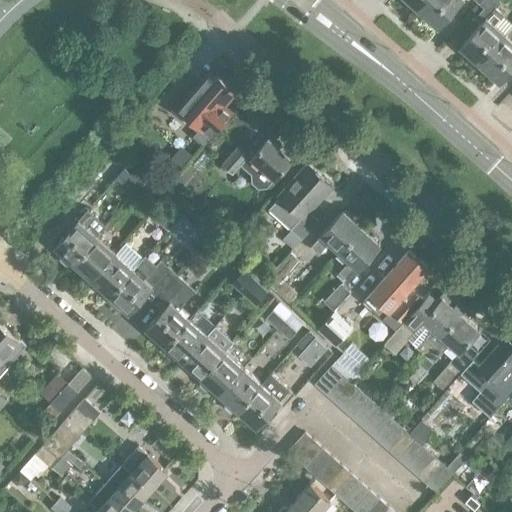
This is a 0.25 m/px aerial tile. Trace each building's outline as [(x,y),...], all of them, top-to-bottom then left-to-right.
[(476,0),(479,2),(480,0),(424,0),(417,8),(437,25),(459,0),(476,0)] [(460,46),(479,63),(505,34),(494,24),(503,14),(496,8),(501,1),(500,0),(480,0),(479,2),(484,7),(475,16),(481,22),(460,46)] [(511,39),(505,34),(479,63),(499,81),(511,65),(511,39)] [(209,71),(188,95),(185,93),(172,108),(188,122),(191,119),(201,127),(193,135),(204,145),(225,120),(216,112),(231,95),(227,92),(227,87),(209,71)] [(240,161),(251,171),(253,180),(259,186),(267,185),(292,157),(267,136),(251,154),(238,142),(222,161),(232,169),(240,161)] [(308,163),(279,196),(269,207),(302,237),(319,219),(308,209),(331,184),(308,163)] [(124,167),(113,180),(138,202),(149,189),(144,184),(148,179),(140,172),(136,177),(124,167)] [(149,189),(138,202),(146,209),(157,196),(149,189)] [(54,245),(73,262),(97,236),(106,225),(87,208),(54,245)] [(343,208),(321,233),(311,244),(319,252),(329,240),(339,249),(361,225),(343,208)] [(168,229),(175,221),(163,210),(156,218),(168,229)] [(361,225),(339,249),(349,258),(339,269),(347,277),(380,242),(361,225)] [(97,236),(73,262),(92,278),(115,252),(97,236)] [(240,253),(246,246),(235,236),(229,243),(240,253)] [(408,249),(382,280),(364,300),(395,327),(428,290),(435,282),(422,270),(426,265),(408,249)] [(276,289),(302,260),(290,250),(265,279),(276,289)] [(115,252),(92,278),(110,295),(134,268),(115,252)] [(134,268),(110,295),(129,311),(148,289),(157,297),(178,274),(168,265),(161,273),(153,267),(144,277),(134,268)] [(178,274),(157,297),(167,305),(147,327),(165,344),(189,318),(178,308),(187,298),(180,291),(188,282),(178,274)] [(253,305),(261,297),(237,276),(230,283),(253,305)] [(336,344),(353,325),(335,308),(351,290),(341,281),(324,300),(334,309),(317,327),(336,344)] [(439,299),(428,290),(395,327),(396,329),(384,342),(395,352),(408,337),(417,344),(416,346),(424,353),(467,305),(448,289),(439,299)] [(467,305),(424,353),(433,361),(443,350),(449,342),(458,351),(479,328),(462,312),(467,305)] [(290,338),(297,330),(273,308),(266,316),(290,338)] [(189,318),(165,344),(184,360),(208,334),(189,318)] [(0,320),(0,354),(10,363),(27,345),(0,320)] [(202,376),(226,350),(234,341),(215,325),(208,334),(184,360),(202,376)] [(311,364),(327,346),(315,335),(299,354),(311,364)] [(479,366),(491,377),(472,399),(491,415),(506,398),(511,390),(511,341),(506,336),(479,366)] [(364,365),(346,348),(332,363),(342,372),(351,380),(364,365)] [(226,350),(202,376),(220,393),(244,366),(226,350)] [(0,374),(2,372),(10,363),(0,354),(0,374)] [(443,387),(459,368),(450,361),(434,379),(443,387)] [(342,372),(332,363),(315,382),(325,391),(342,372)] [(244,366),(220,393),(228,400),(226,402),(225,404),(226,407),(230,410),(232,410),(235,409),(236,407),(238,409),(262,382),(244,366)] [(342,372),(325,391),(334,399),(351,380),(342,372)] [(351,380),(334,399),(344,407),(361,389),(351,380)] [(61,409),(78,390),(68,381),(51,400),(61,409)] [(262,382),(238,409),(257,425),(290,388),(282,381),(273,391),(262,382)] [(361,389),(344,407),(353,415),(370,397),(361,389)] [(85,395),(68,414),(84,429),(101,410),(85,395)] [(370,397),(353,415),(362,424),(379,405),(370,397)] [(379,405),(362,424),(371,432),(388,413),(379,405)] [(388,413),(371,432),(380,440),(397,421),(388,413)] [(68,414),(52,432),(68,446),(84,429),(68,414)] [(397,421),(380,440),(389,448),(407,429),(397,421)] [(407,429),(389,448),(399,457),(416,438),(407,429)] [(289,449),(298,457),(315,439),(306,430),(289,449)] [(52,432),(35,451),(52,465),(57,470),(63,463),(58,458),(68,446),(52,432)] [(399,457),(408,465),(425,446),(416,438),(399,457)] [(298,457),(307,466),(324,447),(315,439),(298,457)] [(168,470),(148,452),(138,443),(122,462),(151,489),(168,470)] [(434,454),(425,446),(408,465),(417,473),(434,454)] [(307,466),(317,474),(334,456),(324,447),(307,466)] [(35,451),(20,469),(36,482),(52,465),(35,451)] [(444,463),(434,454),(417,473),(427,482),(444,463)] [(317,474),(326,482),(342,463),(334,456),(317,474)] [(151,489),(122,462),(109,476),(112,478),(108,482),(135,507),(151,489)] [(326,482),(335,491),(352,472),(342,463),(326,482)] [(453,471),(444,463),(427,482),(436,490),(453,471)] [(335,491),(344,499),(361,480),(352,472),(335,491)] [(108,482),(106,480),(90,498),(99,507),(105,511),(130,511),(135,507),(108,482)] [(344,499),(353,507),(370,488),(361,480),(344,499)] [(295,500),(307,511),(322,511),(321,511),(331,500),(311,482),(295,500)] [(353,507),(358,511),(365,511),(380,497),(370,488),(353,507)] [(471,494),(465,500),(474,508),(480,502),(471,494)] [(64,511),(70,505),(77,511),(79,511),(60,495),(55,500),(56,501),(52,506),(58,511),(64,511)] [(382,511),(389,505),(380,497),(365,511),(382,511)] [(77,511),(70,505),(64,511),(58,511),(52,506),(56,501),(55,500),(50,506),(57,511),(77,511)] [(307,511),(295,500),(289,507),(287,505),(283,505),(276,511),(307,511)]
